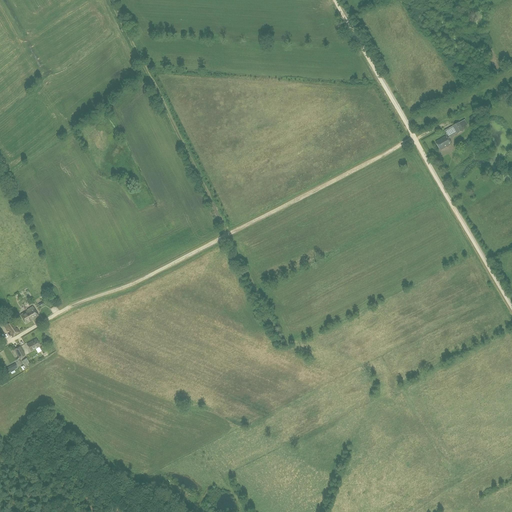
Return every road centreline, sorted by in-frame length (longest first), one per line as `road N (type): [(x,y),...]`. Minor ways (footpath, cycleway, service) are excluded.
road 1 (track): [(0,346),(414,138)]
road 2 (track): [(110,0),(227,235)]
road 3 (track): [(511,309),(414,138)]
road 4 (track): [(334,0),(414,138)]
